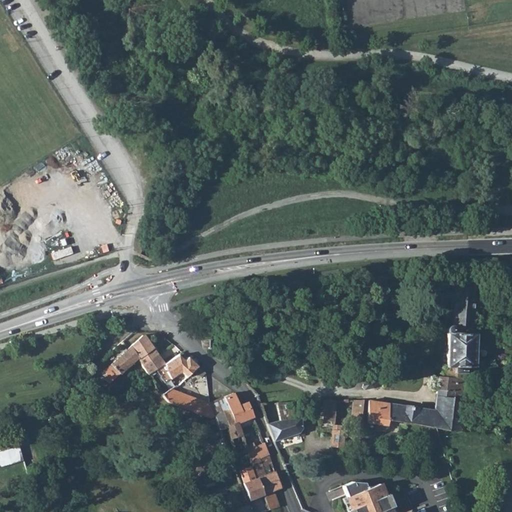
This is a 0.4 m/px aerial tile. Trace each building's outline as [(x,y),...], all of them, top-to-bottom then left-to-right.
[(456,279),(474,281),(474,272),(456,272),(456,279)] [(438,376),(437,389),(452,391),(452,400),(465,401),(467,368),(474,368),(475,332),(470,332),(474,281),(456,279),(452,326),(450,325),(449,325),(448,326),(446,326),(445,327),(445,329),(445,331),(447,333),(446,377),(438,376)] [(396,304),(397,319),(415,317),(415,305),(406,305),(406,303),(396,304)] [(142,335),(129,347),(137,357),(148,373),(155,369),(162,365),(163,366),(165,365),(163,363),(161,360),(142,335)] [(103,377),(108,383),(137,357),(129,347),(109,365),(112,368),(103,377)] [(162,365),(155,369),(163,383),(180,372),(186,377),(191,373),(193,371),(197,366),(187,357),(185,359),(184,361),(177,355),(163,363),(165,365),(163,366),(162,365)] [(193,371),(201,378),(205,373),(197,366),(193,371)] [(96,382),(102,389),(108,383),(103,377),(96,382)] [(365,378),(361,387),(364,389),(372,388),(376,383),(376,377),(365,378)] [(436,428),(449,430),(452,400),(452,391),(437,389),(434,410),(432,428),(436,428)] [(162,394),(168,401),(209,417),(214,415),(210,404),(170,390),(162,394)] [(223,397),(234,423),(236,422),(237,423),(253,417),(247,402),(238,405),(233,393),(223,397)] [(214,415),(219,429),(226,427),(232,447),(234,455),(246,450),(244,445),(239,429),(237,423),(236,422),(234,423),(223,397),(209,403),(210,404),(214,415)] [(323,400),(322,419),(334,419),(335,400),(323,400)] [(351,423),(361,424),(362,401),(353,400),(351,423)] [(449,430),(464,433),(465,401),(452,400),(449,430)] [(280,421),(296,418),(295,415),(299,414),(296,401),(275,403),(280,421)] [(368,401),(367,423),(386,425),(386,420),(432,428),(434,410),(368,401)] [(237,423),(239,429),(255,423),(253,417),(237,423)] [(265,423),(273,441),(298,433),(301,428),(299,418),(296,418),(280,421),(265,423)] [(332,430),(331,447),(343,447),(344,430),(339,430),(340,425),(332,425),(332,430)] [(244,445),(246,450),(251,448),(251,447),(253,446),(252,442),(244,445)] [(263,443),(253,446),(251,447),(251,448),(246,450),(250,461),(267,454),(263,443)] [(0,465),(23,462),(21,446),(0,449),(0,465)] [(262,494),(268,509),(279,506),(272,490),(280,487),(274,471),(270,472),(267,464),(271,463),(267,454),(250,461),(256,478),(262,494)] [(242,482),(248,499),(262,494),(256,478),(254,478),(249,466),(238,470),(242,482)] [(352,482),(342,486),(353,511),(389,511),(378,484),(366,488),(364,483),(352,482)] [(217,489),(218,496),(227,494),(225,487),(217,489)]
